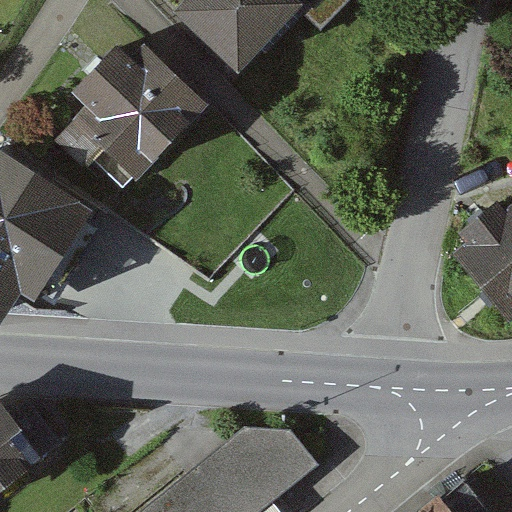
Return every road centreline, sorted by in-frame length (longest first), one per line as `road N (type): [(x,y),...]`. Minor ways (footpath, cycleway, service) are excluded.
road 1 (residential): [(0,365),(373,388),(445,410)]
road 2 (unclassified): [(408,294),(134,0)]
road 3 (residential): [(408,294),(459,0)]
road 4 (residential): [(445,410),(397,475),(352,511)]
road 5 (residential): [(445,410),(399,349),(408,294)]
road 6 (unclassified): [(0,106),(71,0)]
